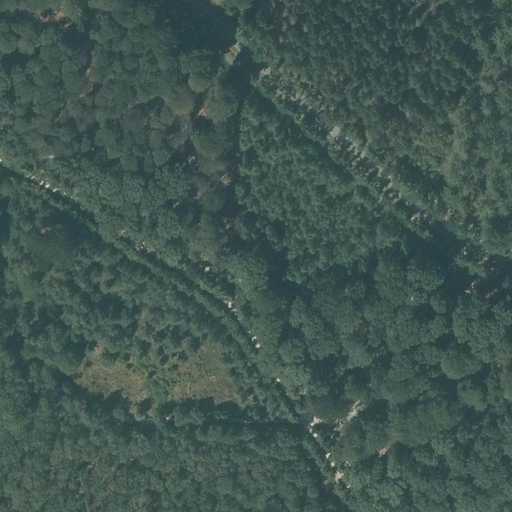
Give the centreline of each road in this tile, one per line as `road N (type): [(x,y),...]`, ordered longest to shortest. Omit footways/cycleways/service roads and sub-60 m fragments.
road 1 (track): [(316,420),(273,349),(250,286),(162,238),(81,156),(0,146)]
road 2 (tertiary): [(511,266),(423,215),(189,0)]
road 3 (track): [(306,420),(212,289),(0,161)]
road 4 (track): [(0,394),(95,419),(306,420)]
